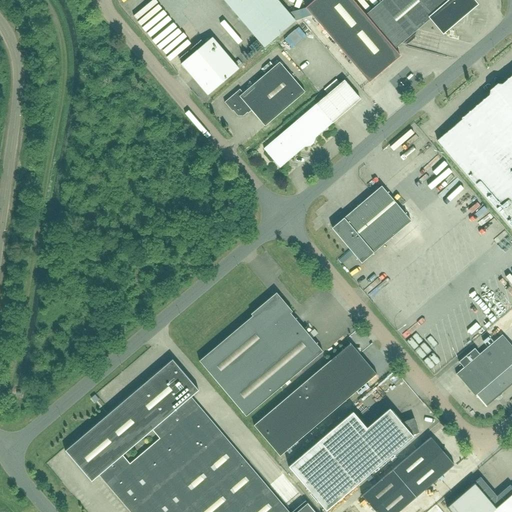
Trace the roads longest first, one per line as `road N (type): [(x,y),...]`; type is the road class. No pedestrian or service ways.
road 1 (track): [(0,388),(11,374),(63,96),(65,43),(48,0)]
road 2 (unclassified): [(4,455),(283,217)]
road 3 (unclassified): [(479,449),(283,217)]
road 4 (unclassified): [(283,217),(511,24)]
road 5 (unclassified): [(283,217),(100,0)]
road 6 (unclassified): [(0,228),(18,71),(0,21)]
